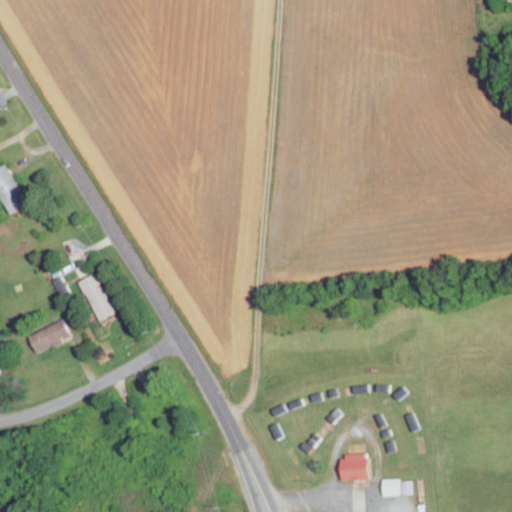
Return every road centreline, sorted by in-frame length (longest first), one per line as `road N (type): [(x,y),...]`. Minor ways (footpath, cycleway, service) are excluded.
road 1 (tertiary): [(268,511),(179,335),(0,50)]
road 2 (residential): [(179,335),(29,416),(0,420)]
